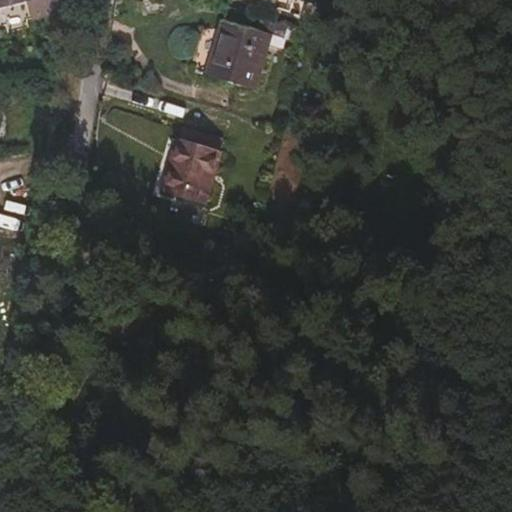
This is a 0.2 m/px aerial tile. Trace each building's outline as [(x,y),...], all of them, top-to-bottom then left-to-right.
[(66,6),(66,0),(0,0),(0,8),(26,2),(30,16),(66,6)] [(254,0),(289,10),(292,0),(254,0)] [(254,89),(270,32),(283,36),(287,23),(259,15),(255,28),(220,19),(204,75),(254,89)] [(205,203),(221,149),(177,137),(162,191),(205,203)] [(0,492),(22,490),(25,461),(0,463),(0,492)]
